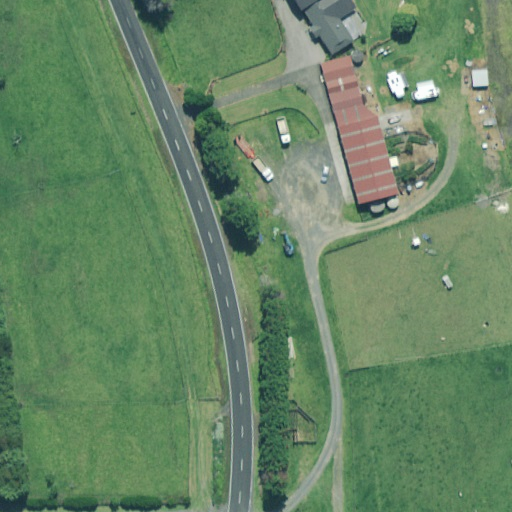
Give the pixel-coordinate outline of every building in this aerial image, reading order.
[(354,0),(297,0),(334,55),(356,40),(342,19),(359,7),(354,0)] [(414,10),(401,6),(395,26),(408,30),(414,10)] [(366,105),(364,98),(371,96),(368,85),(360,87),(352,56),(322,64),(359,205),(401,194),(381,115),(379,115),(376,113),(374,111),(371,109),(369,107),(366,105)] [(473,86),(489,86),(489,70),(472,71),(473,86)] [(262,220),(263,228),(278,226),(277,217),(262,220)]
